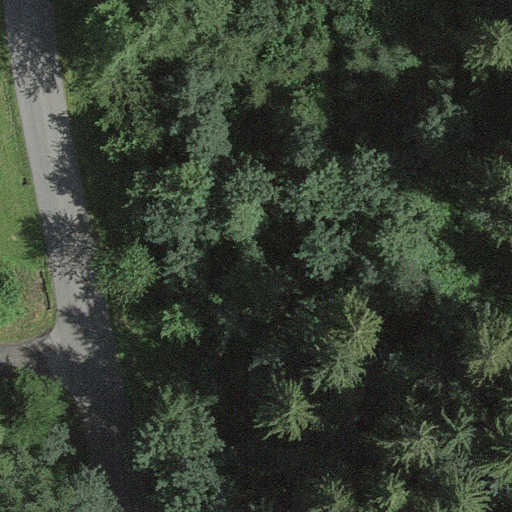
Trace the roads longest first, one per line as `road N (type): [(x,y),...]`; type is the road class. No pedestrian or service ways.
road 1 (unclassified): [(129,511),(22,0)]
road 2 (track): [(0,453),(31,482),(129,510)]
